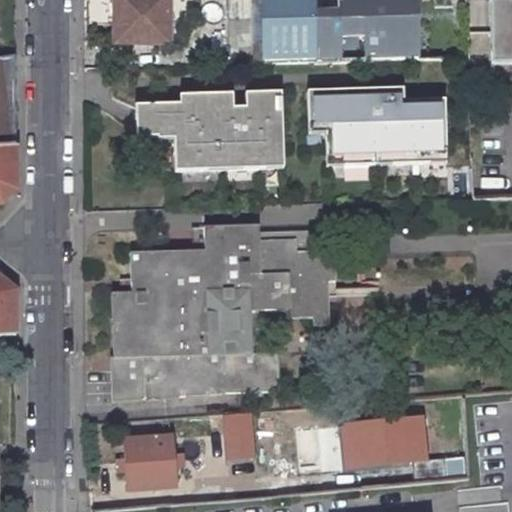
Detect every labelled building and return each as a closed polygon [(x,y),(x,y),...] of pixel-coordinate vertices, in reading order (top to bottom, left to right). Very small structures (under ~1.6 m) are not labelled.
[(140,44),(170,43),(169,0),(114,0),(115,44),(140,44)] [(317,0),(263,0),(264,62),(289,62),(318,62),(317,0)] [(419,57),(418,0),(317,0),(319,59),(419,57)] [(511,0),(510,0),(507,5),(489,5),(489,32),(467,33),(467,56),(469,91),(511,90),(511,0)] [(0,199),(15,183),(15,56),(13,56),(0,58),(0,199)] [(327,168),(447,164),(445,101),(404,102),(403,90),(307,93),(309,135),(326,135),(327,168)] [(175,173),(284,169),(281,94),(245,95),(246,109),(233,110),(233,95),(180,97),(180,105),(136,107),(137,139),(174,137),(175,173)] [(250,355),(249,313),(284,312),(285,321),(311,320),(311,327),(329,326),(328,299),(320,299),(321,285),(336,284),(336,255),(314,254),(313,234),(277,235),(277,242),(263,242),(262,235),(262,228),(206,228),(206,251),(131,253),(132,292),(109,292),(112,356),(120,356),(120,371),(112,371),(108,372),(110,405),(189,399),(188,392),(216,391),(215,371),(209,372),(209,357),(220,357),(221,395),(279,394),(277,354),(250,355)] [(0,279),(0,337),(15,336),(15,291),(0,279)] [(321,285),(320,299),(328,299),(336,298),(336,284),(321,285)] [(112,356),(112,371),(120,371),(120,356),(112,356)] [(209,357),(209,372),(215,371),(216,391),(216,396),(221,395),(220,357),(209,357)] [(220,419),(203,420),(204,435),(221,434),(220,419)] [(171,438),(124,442),(128,491),(175,487),(171,438)] [(225,483),(194,485),(196,503),(261,497),(259,484),(226,487),(225,483)]
